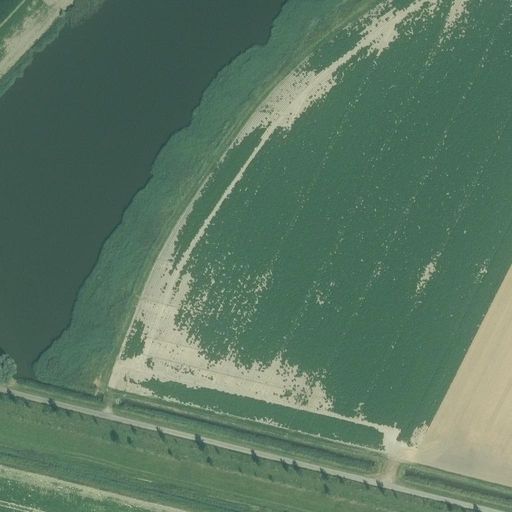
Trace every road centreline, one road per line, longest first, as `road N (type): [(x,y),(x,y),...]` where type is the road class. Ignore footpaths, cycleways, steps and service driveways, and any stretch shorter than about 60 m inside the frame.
road 1 (unclassified): [(472,511),(0,392)]
road 2 (track): [(289,511),(0,441)]
